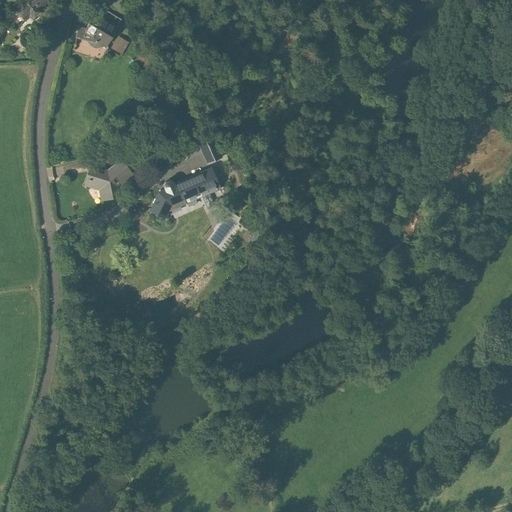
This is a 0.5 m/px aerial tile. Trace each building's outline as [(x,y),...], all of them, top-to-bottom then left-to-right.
[(18,13),(24,21),(29,16),(32,20),(42,13),(40,9),(49,3),(46,0),(33,0),(31,2),(29,0),(28,0),(21,5),(24,8),(18,13)] [(81,24),(78,39),(98,43),(107,49),(119,29),(96,15),(90,26),(81,24)] [(129,44),(118,37),(112,48),(122,55),(129,44)] [(207,166),(222,159),(213,138),(198,145),(207,166)] [(107,174),(91,169),(85,187),(100,192),(102,203),(119,201),(116,188),(122,184),(123,186),(134,177),(122,162),(107,174)] [(212,170),(175,186),(173,183),(171,182),(168,182),(165,183),(164,185),(163,187),(164,190),(159,193),(152,204),(148,203),(144,211),(166,219),(170,213),(221,191),(212,170)]
